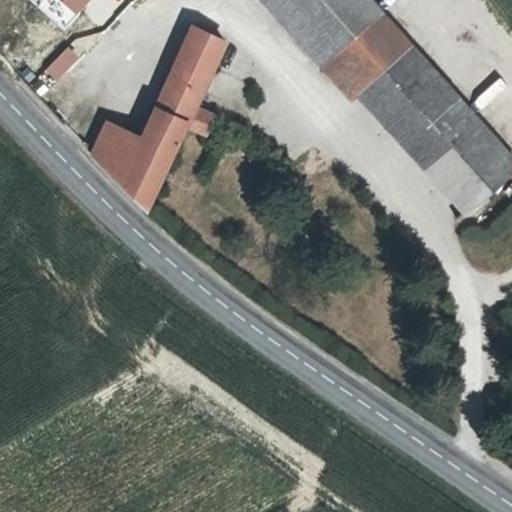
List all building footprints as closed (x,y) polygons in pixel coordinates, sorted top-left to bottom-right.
[(330,60),(357,90),(409,44),(369,0),(263,0),(263,1),(321,67),(330,60)] [(161,93),(141,137),(120,181),(146,208),(161,177),(186,124),(204,132),(212,114),(200,109),(203,102),(198,99),(226,40),(194,25),(161,93)] [(511,158),(409,44),(357,90),(466,211),(511,170),(511,158)] [(249,74),(241,95),(272,109),(281,89),(249,74)] [(241,95),(235,108),(241,111),(266,123),(272,109),(241,95)] [(231,134),(241,111),(235,108),(224,130),(231,134)] [(256,144),(266,123),(241,111),(231,134),(256,144)] [(120,181),(141,137),(108,120),(92,152),(120,181)]
